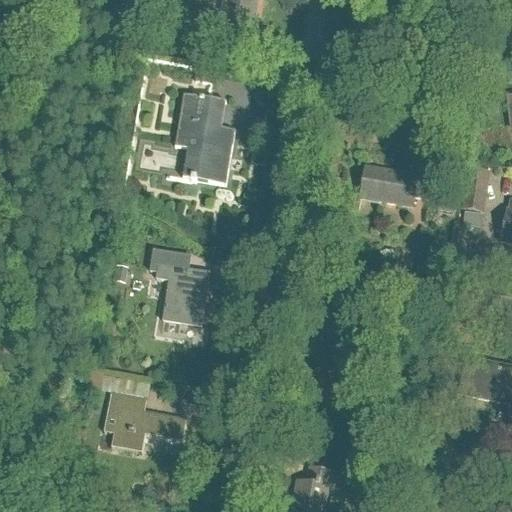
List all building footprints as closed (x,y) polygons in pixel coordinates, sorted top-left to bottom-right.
[(225,0),(220,33),(253,38),(259,0),(225,0)] [(213,88),(215,78),(197,75),(195,85),(213,88)] [(184,99),(175,151),(188,153),(183,182),(226,189),(235,136),(207,131),(212,104),(184,99)] [(364,170),(359,203),(413,212),(414,202),(430,205),(434,181),(418,178),(418,180),(364,170)] [(484,216),(491,176),(469,173),(462,212),(484,216)] [(453,197),(455,185),(439,182),(438,195),(453,197)] [(441,202),(438,215),(452,218),(455,205),(441,202)] [(511,204),(509,204),(508,213),(502,248),(511,249),(511,204)] [(482,219),(464,216),(462,229),(480,231),(482,219)] [(153,255),(150,276),(156,277),(156,284),(168,285),(169,285),(166,305),(162,325),(163,325),(201,331),(210,278),(189,274),(189,273),(191,261),(153,255)] [(116,270),(113,285),(125,287),(128,272),(116,270)] [(358,342),(320,335),(310,398),(343,403),(350,358),(355,359),(358,342)] [(508,421),(510,421),(508,435),(511,435),(511,369),(464,361),(457,399),(510,409),(508,421)] [(86,393),(101,395),(104,380),(89,378),(86,393)] [(146,417),(145,417),(144,417),(126,414),(128,400),(111,397),(107,420),(104,437),(115,439),(112,452),(143,457),(145,441),(182,447),(186,424),(146,417)] [(324,511),(328,493),(339,495),(341,479),(315,474),(308,473),(305,486),(301,485),(296,485),(294,501),(298,502),(296,511),(324,511)] [(384,490),(399,492),(401,480),(385,478),(384,490)] [(423,498),(430,496),(433,492),(428,489),(421,490),(418,495),(423,498)]
